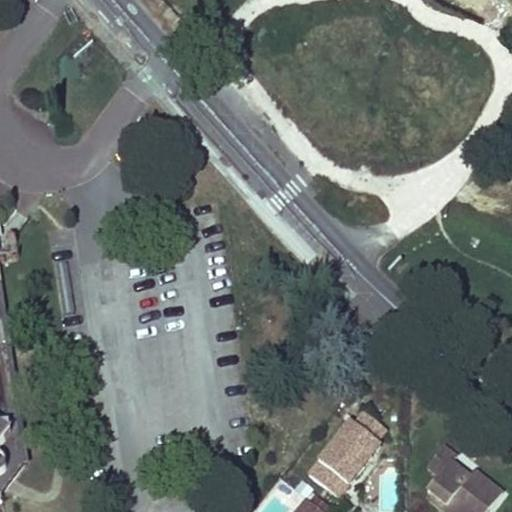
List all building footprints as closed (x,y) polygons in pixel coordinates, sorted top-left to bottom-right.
[(0,500),(3,500),(1,485),(12,470),(26,468),(0,293),(0,500)] [(356,427),(377,444),(387,433),(365,416),(356,427)] [(309,478),(339,501),(381,447),(377,444),(356,427),(351,424),(309,478)] [(440,479),(428,494),(432,497),(451,511),(490,511),(503,495),(475,473),(470,479),(453,464),(457,459),(445,449),(428,470),(440,479)] [(26,468),(12,470),(1,485),(3,500),(26,468)] [(451,511),(432,497),(429,501),(442,511),(451,511)] [(320,511),(307,501),(298,511),(320,511)]
